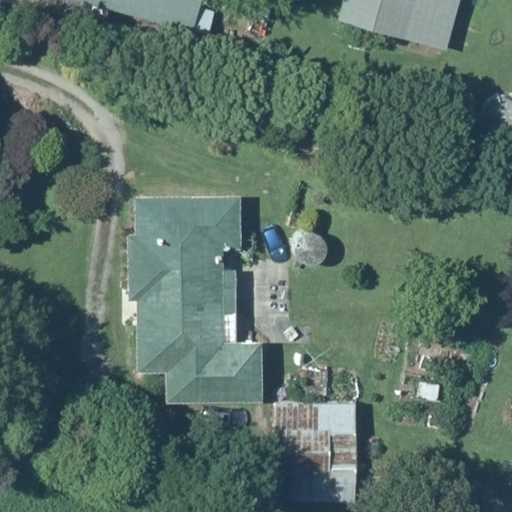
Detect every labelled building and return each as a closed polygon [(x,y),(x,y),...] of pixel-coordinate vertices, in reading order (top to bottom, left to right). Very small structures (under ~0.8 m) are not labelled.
[(62,0),(207,40),(218,5),(195,0),(62,0)] [(456,0),(336,0),(332,16),(444,49),(456,0)] [(477,110),(477,112),(477,118),(477,120),(478,122),(478,124),(479,126),(480,128),(481,129),(483,131),(484,132),(486,133),(487,135),(489,136),(491,137),(493,137),(495,138),(497,138),(499,138),(501,138),(503,138),(505,138),(507,137),(509,136),(510,135),(511,134),(511,95),(511,96),(510,95),(508,94),(506,93),(504,93),(502,92),(500,92),(498,92),(496,92),(494,93),(492,93),(491,94),(489,95),(487,96),(485,97),(484,98),(482,100),(481,101),(480,103),(479,105),(478,106),(477,108),(477,110)] [(234,196),(129,196),(130,233),(121,232),(120,300),(130,300),(129,373),(160,373),(159,404),(255,402),(254,344),(217,344),(216,248),(234,247),(234,196)] [(323,247),(324,247),(324,246),(323,246),(323,245),(323,244),(323,243),(323,242),(322,241),(322,240),(322,239),(321,239),(321,238),(320,237),(320,236),(319,236),(319,235),(318,235),(318,234),(317,234),(316,233),(315,233),(315,232),(314,232),(313,232),(313,231),(312,231),(311,231),(310,231),(309,231),(308,230),(307,230),(307,231),(306,231),(305,231),(304,231),(303,231),(302,231),(302,232),(301,232),(300,232),(299,233),(298,233),(298,234),(297,234),(296,235),(296,236),(295,236),(295,237),(294,237),(294,238),(293,238),(293,239),(293,240),(292,240),(292,241),(292,242),(292,243),(291,244),(291,245),(291,246),(291,247),(291,248),(291,249),(291,250),(292,250),(292,251),(292,252),(292,253),(293,254),(293,255),(294,256),(294,257),(295,257),(296,258),(296,259),(297,259),(298,260),(299,260),(299,261),(300,261),(301,261),(301,262),(302,262),(303,262),(304,262),(304,263),(305,263),(306,263),(307,263),(308,263),(309,263),(310,263),(311,263),(311,262),(312,262),(313,262),(314,262),(314,261),(315,261),(316,261),(316,260),(317,260),(318,259),(319,258),(320,257),(320,256),(321,256),(321,255),(322,254),(322,253),(322,252),(323,252),(323,251),(323,250),(323,249),(323,248),(323,247)] [(353,400),(271,399),(270,503),(351,503),(353,400)] [(511,511),(511,485),(499,482),(490,511),(511,511)]
